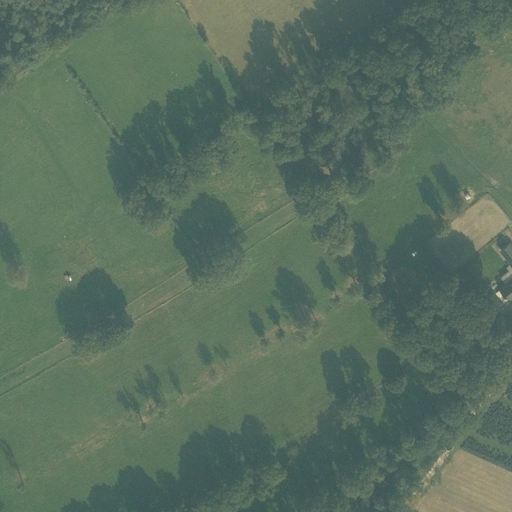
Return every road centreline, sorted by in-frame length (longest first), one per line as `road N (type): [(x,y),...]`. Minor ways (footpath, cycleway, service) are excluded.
road 1 (track): [(481,407),(419,343),(318,201)]
road 2 (track): [(511,363),(402,511)]
road 3 (track): [(0,81),(121,0)]
